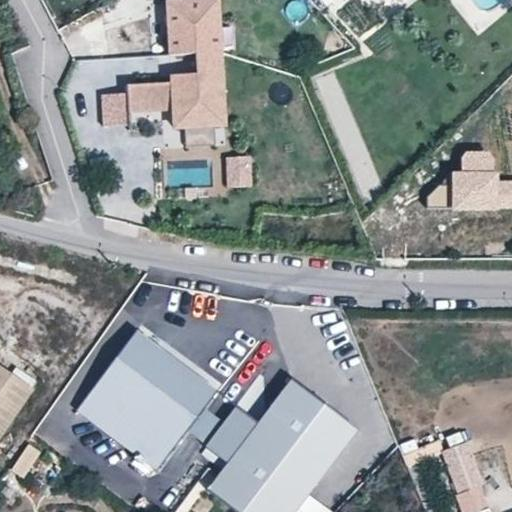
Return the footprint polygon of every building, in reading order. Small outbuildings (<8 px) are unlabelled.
[(162,0),(165,50),(190,49),(220,47),(217,0),(162,0)] [(321,0),(330,9),(340,0),(321,0)] [(220,47),(190,49),(191,67),(165,69),(166,73),(123,76),(124,88),(125,109),(170,107),(171,126),(224,124),(220,47)] [(125,109),(124,88),(98,89),(99,123),(125,122),(125,109)] [(182,127),(183,143),(216,142),(216,125),(182,127)] [(249,154),(222,155),(223,185),(250,184),(249,154)] [(215,397),(134,336),(80,411),(162,471),(215,397)] [(0,441),(36,388),(0,363),(0,441)] [(288,380),(206,487),(238,511),(290,511),(353,430),(288,380)] [(469,442),(443,452),(448,466),(474,456),(469,442)] [(45,456),(32,446),(14,473),(28,482),(45,456)] [(474,456),(448,466),(459,492),(484,482),(474,456)] [(387,478),(370,487),(377,501),(386,495),(388,501),(397,496),(387,478)] [(495,511),(484,482),(459,492),(466,511),(511,511),(511,510),(506,511),(495,511)]
